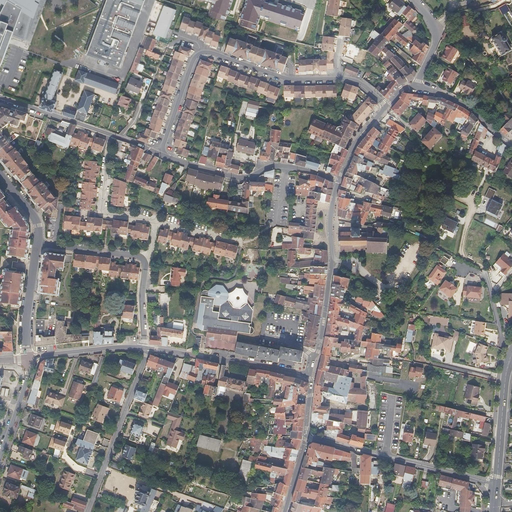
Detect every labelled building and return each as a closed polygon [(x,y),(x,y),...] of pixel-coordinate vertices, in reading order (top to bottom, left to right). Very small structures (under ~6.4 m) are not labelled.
[(0,0),(0,1),(5,4),(0,14),(0,67),(12,35),(25,40),(36,3),(38,5),(40,0),(0,0)] [(136,22),(144,0),(107,0),(87,54),(120,66),(136,22)] [(233,0),(206,0),(212,2),(207,16),(227,22),(233,0)] [(298,30),(305,12),(269,0),(245,0),(237,26),(255,32),(260,17),(298,30)] [(339,8),(340,0),(329,0),(328,7),(339,8)] [(401,14),(406,7),(404,5),(404,3),(399,0),(393,0),(388,7),(396,13),(396,14),(398,16),(401,14)] [(411,14),(415,10),(408,5),(406,7),(401,14),(408,19),(411,14)] [(177,10),(168,7),(165,6),(154,33),(157,34),(166,38),(177,10)] [(338,17),(339,8),(328,7),(327,16),(338,17)] [(417,29),(410,24),(410,23),(414,17),(414,16),(411,14),(408,19),(402,25),(412,32),(415,30),(417,29)] [(187,29),(190,20),(191,19),(184,16),(181,26),(183,26),(182,28),(187,30),(187,29)] [(351,28),(352,19),(341,18),(340,27),(351,28)] [(389,26),(394,19),(392,18),(386,24),(389,26)] [(397,32),(402,25),(394,19),(389,26),(397,32)] [(194,30),(196,22),(190,20),(187,29),(188,30),(188,32),(193,33),(194,30)] [(200,34),(203,26),(204,23),(197,21),(196,22),(194,30),(195,31),(195,32),(200,34)] [(206,39),(209,30),(209,28),(203,26),(200,34),(200,35),(201,36),(201,37),(201,38),(201,37),(206,39)] [(402,36),(397,32),(389,26),(382,33),(380,36),(389,42),(393,36),(405,46),(408,41),(405,39),(402,36)] [(350,37),(351,28),(340,27),(339,36),(350,37)] [(382,33),(374,27),(372,30),(380,36),(382,33)] [(211,43),(214,34),(215,33),(209,30),(206,39),(205,40),(207,40),(206,42),(207,42),(211,43)] [(380,36),(372,30),(369,34),(376,40),(380,36)] [(511,50),(499,31),(490,38),(503,57),(511,50)] [(217,47),(221,36),(214,34),(211,43),(213,44),(212,46),(217,47)] [(152,50),(156,39),(147,36),(143,47),(152,50)] [(226,53),(235,56),(283,72),(288,59),(282,57),(285,49),(277,46),(275,54),(266,50),(265,51),(259,49),(262,41),(249,36),(246,44),(238,41),(237,41),(230,39),(226,53)] [(384,47),(389,42),(380,36),(376,40),(373,44),(381,50),(384,47)] [(334,45),(335,40),(333,40),(333,38),(324,37),(323,44),(332,45),(334,45)] [(425,54),(429,46),(423,41),(421,44),(415,39),(411,43),(413,45),(425,54)] [(333,52),(334,47),(332,46),(332,45),(323,44),(322,50),(327,51),(333,52)] [(375,57),(381,50),(373,44),(368,50),(375,57)] [(445,49),(446,50),(441,57),(450,62),(458,50),(448,44),(445,49)] [(420,64),(425,54),(413,45),(409,51),(414,55),(412,59),(420,64)] [(190,56),(191,52),(190,51),(190,50),(181,46),(179,53),(185,55),(189,57),(189,56),(190,56)] [(139,63),(143,53),(146,54),(147,50),(140,47),(134,61),(139,63)] [(394,55),(384,47),(381,50),(387,55),(390,59),(394,55)] [(408,56),(401,51),(399,49),(397,52),(404,57),(407,61),(408,59),(407,58),(408,56)] [(163,56),(147,50),(146,54),(161,60),(163,56)] [(185,62),(186,57),(185,57),(185,55),(179,53),(176,52),(173,59),(174,59),(183,62),(187,63),(185,62)] [(414,77),(416,73),(411,66),(408,69),(400,59),(394,55),(390,59),(404,76),(408,81),(414,77)] [(183,69),(184,64),(186,64),(183,63),(183,62),(174,59),(172,65),(181,68),(183,69)] [(211,71),(213,65),(213,64),(207,63),(201,60),(200,63),(206,65),(204,69),(210,71),(211,71)] [(327,60),(320,61),(320,60),(318,60),(318,72),(320,71),(320,70),(321,70),(321,72),(327,72),(327,69),(327,60)] [(136,70),(139,63),(134,61),(130,71),(138,74),(139,71),(136,70)] [(402,77),(397,71),(388,61),(383,65),(386,69),(389,67),(392,69),(388,72),(399,85),(404,83),(408,81),(404,76),(402,77)] [(180,75),(182,70),(184,71),(181,70),(181,68),(172,65),(170,71),(178,74),(180,75)] [(231,70),(231,69),(222,66),(218,77),(228,80),(231,70)] [(351,74),(353,68),(347,66),(344,72),(351,74)] [(208,77),(210,71),(204,69),(198,67),(197,69),(203,72),(202,75),(208,77)] [(357,77),(359,70),(353,68),(351,74),(357,77)] [(447,68),(445,72),(443,75),(444,76),(442,80),(450,85),(456,73),(447,68)] [(53,100),(63,72),(55,69),(45,97),(43,97),(40,107),(52,111),(53,110),(56,102),(56,101),(53,100)] [(119,84),(79,70),(75,80),(84,83),(84,82),(119,94),(119,84)] [(231,70),(228,80),(228,81),(237,85),(241,74),(231,70)] [(177,81),(178,81),(180,77),(178,76),(178,74),(170,71),(169,71),(167,78),(177,81)] [(399,85),(388,72),(387,71),(383,75),(391,82),(384,90),(391,96),(396,90),(399,85)] [(206,84),(208,77),(202,75),(196,73),(195,76),(201,78),(199,82),(205,84),(206,84)] [(247,88),(251,78),(241,75),(241,74),(237,85),(247,89),(247,88)] [(257,92),(261,81),(251,77),(251,78),(247,88),(257,92)] [(139,93),(143,83),(131,78),(127,88),(139,93)] [(176,83),(177,81),(167,78),(165,84),(174,88),(176,88),(178,83),(176,83)] [(203,90),(205,84),(199,82),(194,79),(193,79),(192,82),(198,84),(197,88),(203,90)] [(267,96),(270,86),(271,85),(261,81),(257,92),(257,93),(267,96)] [(471,95),(476,86),(467,81),(466,83),(462,81),(458,88),(464,91),(471,95)] [(174,89),(174,88),(165,84),(163,91),(171,94),(174,95),(174,94),(175,90),(174,89)] [(347,91),(349,85),(346,84),(341,96),(348,99),(348,98),(350,92),(347,91)] [(337,97),(337,85),(326,86),(327,97),(337,97)] [(201,97),(203,90),(197,88),(191,86),(189,89),(195,91),(194,95),(201,97)] [(277,100),(281,89),(280,89),(270,86),(267,96),(267,97),(277,100)] [(295,97),(295,87),(294,87),(294,86),(284,86),(284,97),(295,97)] [(316,98),(316,86),(315,86),(305,87),(305,98),(316,98)] [(326,86),(319,86),(316,86),(316,98),(319,98),(327,97),(326,86)] [(353,93),(355,87),(352,86),(350,92),(348,98),(355,101),(357,94),(353,93)] [(391,96),(384,90),(384,91),(380,88),(378,86),(376,89),(376,90),(387,100),(391,96)] [(305,98),(305,87),(295,87),(295,97),(295,98),(305,98)] [(87,114),(91,104),(94,94),(85,91),(77,113),(65,109),(64,112),(63,111),(62,113),(63,115),(84,122),(86,117),(84,116),(85,113),(87,114)] [(171,100),(172,96),(171,95),(171,94),(163,91),(162,91),(160,97),(169,100),(171,101),(171,100)] [(199,104),(201,97),(194,95),(189,93),(188,95),(194,98),(193,101),(199,103),(199,104)] [(416,100),(418,95),(403,93),(399,98),(400,99),(409,105),(412,99),(416,100)] [(127,108),(130,98),(121,95),(117,104),(127,108)] [(427,106),(428,96),(418,95),(416,100),(422,101),(421,105),(427,106)] [(439,104),(442,98),(435,97),(428,96),(427,106),(427,107),(433,108),(433,106),(434,103),(438,104),(439,104)] [(476,102),(468,96),(464,101),(472,107),(476,102)] [(169,107),(170,102),(169,102),(169,100),(160,97),(158,104),(168,107),(169,107)] [(375,108),(377,105),(377,104),(369,97),(365,102),(373,110),(375,108)] [(444,123),(449,116),(453,110),(455,111),(458,106),(454,104),(447,101),(442,98),(439,104),(448,108),(444,115),(436,112),(434,116),(433,119),(440,122),(441,121),(444,123)] [(399,117),(409,105),(400,99),(391,109),(399,117)] [(197,110),(199,103),(193,101),(190,100),(189,102),(187,101),(186,106),(187,107),(197,110)] [(261,103),(250,100),(249,107),(260,110),(261,103)] [(370,113),(373,110),(365,102),(360,108),(368,115),(370,113)] [(167,114),(169,109),(167,108),(168,107),(158,104),(156,110),(165,113),(167,114)] [(467,120),(471,114),(466,110),(462,108),(458,106),(455,111),(453,110),(449,116),(455,119),(457,114),(467,120)] [(194,116),(197,110),(187,107),(187,108),(185,107),(183,113),(186,113),(194,116)] [(0,151),(9,144),(0,133),(0,129),(9,122),(10,123),(19,127),(22,120),(26,121),(29,114),(17,110),(16,112),(3,108),(0,110),(0,151)] [(368,115),(360,108),(356,113),(364,120),(366,117),(368,115)] [(164,121),(166,116),(164,115),(165,113),(156,110),(155,110),(153,117),(162,120),(164,121)] [(433,119),(434,116),(426,112),(426,119),(432,121),(433,119)] [(507,122),(511,117),(511,116),(508,112),(502,118),(507,122)] [(193,123),(195,116),(194,116),(186,113),(185,115),(183,114),(182,119),(183,120),(192,123),(193,123)] [(364,120),(356,113),(349,120),(360,125),(364,120)] [(417,132),(427,121),(419,114),(408,124),(417,132)] [(468,137),(478,121),(475,117),(471,114),(467,120),(470,123),(466,129),(464,128),(460,133),(462,134),(468,137)] [(162,121),(162,120),(153,117),(151,122),(151,123),(152,123),(161,127),(162,127),(164,122),(162,121)] [(357,130),(360,125),(349,120),(346,117),(344,122),(343,121),(340,126),(342,127),(343,125),(354,129),(357,130)] [(511,117),(507,122),(499,130),(506,135),(511,129),(511,117)] [(308,132),(309,132),(337,145),(345,148),(349,138),(350,138),(354,129),(343,125),(342,127),(340,126),(338,126),(338,127),(328,123),(327,124),(314,119),(308,132)] [(190,129),(192,123),(183,120),(182,121),(181,121),(179,126),(180,126),(190,129)] [(403,130),(389,120),(386,126),(388,127),(391,128),(399,133),(398,134),(399,134),(403,130)] [(74,132),(76,125),(70,123),(66,134),(72,136),(74,132)] [(162,129),(160,128),(161,127),(152,123),(151,125),(149,130),(156,132),(160,134),(162,129)] [(476,146),(484,126),(483,125),(481,123),(475,140),(474,139),(469,154),(473,155),(474,151),(476,146)] [(187,136),(190,129),(180,126),(180,128),(178,127),(177,132),(178,133),(187,136)] [(480,147),(487,130),(487,129),(484,126),(476,146),(480,147)] [(69,144),(72,136),(66,134),(65,137),(54,133),(55,128),(52,128),(52,129),(48,127),(46,133),(49,135),(47,138),(49,139),(48,140),(68,149),(69,144)] [(375,140),(380,133),(374,127),(367,135),(375,140)] [(430,149),(442,135),(434,127),(421,142),(430,149)] [(392,143),(398,134),(399,133),(391,128),(390,130),(386,135),(382,144),(387,147),(390,148),(392,143)] [(145,135),(148,136),(149,137),(156,139),(157,134),(156,134),(156,132),(149,130),(147,129),(145,135)] [(279,142),(281,131),(272,129),(271,142),(273,142),(279,143),(279,142)] [(79,146),(84,133),(80,131),(78,131),(77,133),(74,132),(72,136),(69,144),(77,147),(77,145),(79,146)] [(92,146),(94,139),(88,137),(88,134),(84,133),(79,146),(78,147),(87,149),(88,145),(92,146)] [(149,137),(148,136),(145,135),(140,133),(138,140),(149,144),(150,139),(149,138),(149,137)] [(185,142),(187,136),(178,133),(178,134),(176,133),(174,138),(178,140),(185,142)] [(372,146),(374,144),(373,143),(375,140),(367,135),(357,147),(375,155),(377,151),(372,150),(370,150),(372,146)] [(101,152),(105,140),(95,136),(94,139),(92,146),(91,148),(101,152)] [(246,152),(249,141),(240,139),(237,149),(246,152)] [(185,149),(188,143),(185,142),(178,140),(178,141),(176,141),(174,146),(181,148),(185,149)] [(379,149),(382,144),(375,140),(373,143),(374,144),(372,146),(379,149)] [(219,152),(221,144),(211,141),(210,148),(205,147),(203,154),(217,158),(218,157),(219,152)] [(255,155),(257,146),(255,146),(256,143),(249,141),(246,152),(255,155)] [(269,162),(273,142),(271,142),(270,142),(270,143),(265,142),(260,160),(269,162)] [(283,151),(284,143),(279,142),(279,143),(273,142),(269,162),(273,162),(276,150),(283,151)] [(494,161),(486,157),(486,156),(480,153),(480,154),(474,151),(473,155),(471,160),(485,167),(496,172),(499,165),(499,164),(502,154),(505,145),(502,142),(501,146),(500,146),(500,147),(498,146),(497,150),(498,151),(494,161)] [(290,152),(291,145),(284,143),(283,151),(290,152)] [(0,157),(8,168),(22,185),(24,183),(30,191),(28,193),(36,202),(42,209),(43,208),(47,213),(49,213),(49,214),(50,214),(51,214),(52,214),(52,210),(57,210),(58,199),(55,199),(41,182),(40,183),(27,167),(28,166),(15,149),(14,150),(10,144),(9,144),(0,151),(0,157)] [(225,164),(227,155),(229,148),(230,146),(221,144),(219,152),(223,153),(223,155),(222,158),(218,157),(217,158),(216,166),(229,169),(230,166),(225,164)] [(385,156),(390,148),(387,147),(382,144),(379,149),(381,151),(378,157),(381,158),(383,155),(385,156)] [(333,169),(328,167),(325,171),(337,175),(343,162),(349,150),(345,148),(337,145),(332,154),(329,163),(329,164),(334,165),(333,169)] [(135,176),(142,159),(144,153),(145,150),(137,146),(125,178),(124,178),(123,180),(129,182),(130,180),(133,182),(135,176)] [(363,164),(364,160),(362,159),(364,156),(373,161),(375,155),(357,147),(355,153),(353,159),(351,162),(370,167),(372,168),(373,164),(368,161),(366,165),(363,164)] [(188,158),(190,151),(185,149),(181,148),(180,149),(179,149),(177,154),(188,158)] [(232,158),(235,152),(232,152),(233,149),(229,148),(227,155),(225,164),(230,166),(230,164),(232,158)] [(329,163),(332,154),(320,151),(320,153),(320,154),(322,154),(321,158),(325,159),(324,161),(329,163)] [(148,161),(152,156),(144,153),(142,159),(148,161)] [(287,163),(289,155),(282,154),(281,158),(281,162),(287,164),(287,163)] [(320,165),(307,161),(306,159),(306,157),(296,154),(294,165),(304,166),(312,169),(318,171),(318,170),(320,165)] [(396,170),(399,162),(385,156),(383,155),(381,158),(378,157),(375,155),(373,161),(380,162),(386,164),(385,166),(395,169),(396,170)] [(151,172),(159,158),(154,157),(152,161),(146,171),(151,172)] [(206,165),(207,158),(201,157),(199,164),(206,165)] [(511,157),(503,172),(511,178),(511,177),(511,157)] [(99,166),(97,165),(97,161),(85,160),(84,160),(84,167),(85,167),(85,169),(99,171),(99,166)] [(369,172),(370,167),(351,162),(348,170),(346,173),(354,175),(357,176),(358,172),(361,172),(361,170),(369,172)] [(238,175),(240,167),(230,164),(230,166),(229,169),(228,172),(238,175)] [(182,173),(185,167),(180,166),(177,172),(181,174),(182,173)] [(392,177),(395,169),(385,166),(383,171),(381,170),(380,173),(392,177)] [(194,184),(197,173),(198,171),(194,170),(194,171),(192,170),(192,169),(189,168),(187,173),(186,180),(189,181),(189,183),(194,184)] [(98,176),(99,174),(99,171),(85,169),(84,169),(83,178),(89,178),(89,180),(95,181),(96,176),(98,176)] [(273,179),(274,170),(264,173),(264,177),(273,179)] [(170,185),(173,176),(166,173),(163,183),(169,185),(170,185)] [(186,180),(187,173),(186,173),(178,180),(185,182),(186,180)] [(202,189),(206,176),(203,175),(203,176),(200,175),(200,174),(197,173),(194,184),(197,185),(197,187),(202,189)] [(221,190),(224,178),(220,177),(220,178),(218,177),(218,176),(215,175),(214,178),(211,187),(221,190)] [(315,186),(317,176),(311,175),(310,178),(309,178),(309,181),(299,181),(300,187),(305,184),(310,187),(315,186)] [(148,183),(149,182),(137,177),(135,176),(133,182),(149,188),(151,184),(148,183)] [(211,187),(214,178),(211,177),(211,178),(209,177),(209,176),(206,176),(202,189),(207,190),(208,188),(211,189),(211,187)] [(322,187),(325,179),(317,176),(315,186),(319,187),(322,187)] [(351,185),(353,180),(344,177),(341,187),(347,188),(348,184),(351,185)] [(366,189),(369,181),(367,181),(360,177),(358,183),(360,184),(359,186),(358,185),(355,192),(360,194),(363,188),(366,189)] [(126,195),(127,183),(115,179),(113,194),(126,195)] [(332,190),(333,182),(325,179),(322,187),(332,190)] [(97,187),(95,186),(95,181),(89,180),(89,182),(83,181),(82,190),(83,190),(97,192),(97,187)] [(385,197),(383,195),(385,192),(379,190),(380,187),(374,183),(369,181),(366,189),(365,192),(374,195),(376,196),(375,200),(383,201),(383,200),(385,197)] [(248,214),(250,191),(250,182),(244,182),(242,203),(229,201),(228,210),(248,214)] [(272,193),(272,186),(265,185),(265,184),(250,182),(250,191),(263,192),(264,191),(272,193)] [(162,193),(167,186),(169,187),(169,185),(163,183),(161,189),(160,193),(162,193)] [(309,192),(310,187),(305,184),(300,187),(296,186),(295,195),(304,196),(308,196),(308,192),(309,192)] [(331,196),(332,190),(322,187),(320,193),(331,196)] [(0,216),(6,225),(7,225),(10,228),(12,228),(13,227),(15,229),(14,234),(11,233),(10,238),(11,239),(10,242),(9,242),(8,242),(8,247),(9,247),(9,251),(7,251),(7,255),(8,256),(11,257),(11,255),(18,256),(18,258),(23,258),(22,260),(26,261),(26,260),(28,259),(28,254),(27,253),(27,252),(28,249),(29,249),(30,246),(28,245),(29,242),(30,243),(31,239),(29,238),(30,232),(29,232),(29,229),(28,228),(28,226),(25,221),(26,221),(15,207),(12,209),(3,198),(5,197),(3,194),(4,193),(0,188),(0,216)] [(497,192),(489,188),(485,197),(492,200),(486,212),(486,213),(500,220),(504,211),(502,210),(505,204),(504,204),(505,202),(500,200),(498,202),(493,200),(497,192)] [(93,201),(94,197),(96,197),(97,192),(83,190),(83,191),(82,192),(81,199),(93,201)] [(364,206),(353,205),(354,201),(346,199),(346,192),(339,190),(338,190),(338,197),(339,198),(339,209),(346,210),(347,210),(348,210),(349,210),(350,211),(354,211),(359,211),(362,211),(369,213),(372,204),(371,204),(364,203),(364,206)] [(330,203),(331,196),(320,193),(313,192),(312,192),(309,192),(308,192),(308,196),(307,204),(318,205),(318,201),(330,203)] [(124,206),(126,195),(113,194),(112,205),(124,206)] [(228,210),(229,201),(230,196),(220,194),(219,196),(215,196),(214,199),(209,199),(208,202),(207,202),(206,206),(228,210)] [(95,207),(96,205),(96,201),(93,201),(81,199),(80,209),(93,210),(93,206),(95,207)] [(375,213),(377,205),(372,204),(369,213),(368,214),(371,215),(372,212),(373,212),(375,213)] [(381,214),(383,206),(381,206),(377,205),(375,213),(381,214)] [(391,217),(394,209),(383,206),(381,214),(391,217)] [(346,218),(347,213),(349,212),(350,211),(349,210),(348,210),(347,210),(346,210),(339,209),(338,217),(345,219),(346,218)] [(357,221),(362,211),(359,211),(354,211),(350,211),(349,212),(347,213),(346,218),(351,220),(355,220),(357,221)] [(364,225),(368,214),(369,213),(362,211),(357,221),(357,224),(364,225)] [(457,214),(449,211),(445,218),(446,218),(442,225),(443,228),(453,233),(458,222),(454,220),(457,214)] [(72,230),(73,218),(73,216),(68,216),(65,215),(64,229),(72,230)] [(81,217),(75,217),(73,216),(73,218),(72,230),(79,230),(80,229),(83,230),(84,222),(80,221),(81,217)] [(88,217),(88,218),(87,222),(84,222),(83,230),(94,231),(96,218),(88,217)] [(106,220),(103,220),(103,219),(96,218),(94,231),(102,232),(102,228),(106,228),(106,220)] [(119,234),(121,221),(119,220),(113,220),(113,222),(106,220),(106,228),(112,229),(112,233),(119,234)] [(315,231),(316,221),(306,220),(305,226),(301,226),(300,227),(300,229),(304,230),(314,232),(315,231)] [(128,224),(129,223),(129,222),(121,221),(119,234),(128,235),(128,233),(131,234),(132,225),(128,224)] [(140,237),(141,223),(138,223),(135,222),(135,226),(132,225),(131,234),(131,238),(137,238),(138,237),(140,237)] [(147,226),(147,224),(145,223),(141,223),(140,237),(139,238),(148,239),(150,227),(147,226)] [(165,227),(164,230),(161,229),(158,241),(167,243),(168,239),(170,231),(170,229),(165,227)] [(389,240),(389,238),(388,238),(388,236),(389,236),(390,230),(387,229),(384,229),(378,229),(377,234),(374,233),(374,232),(373,232),(373,233),(368,233),(368,231),(367,231),(366,233),(361,233),(360,232),(360,231),(362,230),(362,229),(360,229),(360,227),(358,227),(358,229),(356,229),(355,229),(355,227),(353,227),(353,229),(352,229),(352,230),(353,232),(349,232),(348,231),(347,231),(347,232),(345,232),(345,231),(344,231),(343,232),(340,232),(340,231),(338,230),(339,237),(338,237),(338,239),(339,239),(339,245),(338,245),(338,247),(339,247),(339,252),(347,252),(347,253),(349,253),(349,251),(353,251),(353,253),(355,252),(355,251),(360,251),(360,252),(362,252),(362,250),(366,250),(366,253),(369,252),(373,253),(373,254),(375,254),(375,253),(378,253),(378,255),(379,254),(380,253),(382,253),(382,255),(383,254),(384,253),(386,253),(386,255),(388,255),(388,246),(389,246),(389,243),(388,243),(388,240),(389,240)] [(314,235),(314,232),(304,230),(300,229),(289,228),(288,234),(303,236),(314,238),(314,235)] [(184,232),(180,231),(178,231),(177,233),(170,231),(168,239),(172,240),(171,244),(180,247),(180,246),(184,232)] [(188,237),(189,234),(187,233),(184,232),(180,246),(182,247),(181,248),(188,249),(190,245),(191,237),(188,237)] [(200,236),(199,239),(196,238),(195,238),(191,237),(190,245),(194,246),(193,250),(202,253),(206,238),(200,236)] [(303,248),(304,238),(303,238),(293,237),(292,246),(282,245),(281,250),(291,250),(299,249),(303,248)] [(215,251),(217,243),(210,242),(211,239),(206,238),(202,253),(211,255),(212,250),(215,251)] [(225,256),(228,244),(217,241),(217,243),(215,251),(214,253),(225,256)] [(236,259),(239,246),(228,244),(225,256),(236,259)] [(327,263),(327,256),(327,251),(316,248),(315,257),(314,258),(314,262),(314,268),(328,267),(327,263)] [(54,279),(56,269),(63,270),(65,256),(47,253),(44,255),(41,281),(39,293),(56,295),(58,280),(54,279)] [(84,268),(85,255),(74,254),(73,267),(84,268)] [(505,275),(511,266),(511,260),(503,254),(495,263),(502,269),(501,271),(505,275)] [(97,263),(98,257),(85,255),(84,268),(95,269),(96,263),(97,263)] [(449,259),(444,255),(440,261),(445,265),(449,259)] [(109,271),(111,262),(111,258),(98,257),(97,263),(98,263),(98,270),(109,271)] [(121,265),(116,265),(116,262),(111,262),(109,271),(109,277),(118,278),(119,271),(120,271),(121,265)] [(126,263),(125,266),(121,265),(120,271),(121,272),(121,278),(129,279),(131,264),(126,263)] [(440,267),(442,265),(438,263),(428,278),(438,285),(446,272),(442,268),(440,267)] [(137,267),(137,264),(135,264),(131,264),(129,279),(139,280),(140,267),(137,267)] [(25,279),(26,275),(24,272),(21,272),(20,273),(15,273),(15,271),(9,271),(9,269),(6,268),(4,270),(3,275),(5,276),(4,282),(2,282),(2,285),(1,285),(0,288),(0,289),(1,290),(1,291),(2,291),(1,298),(0,298),(0,302),(1,302),(1,303),(15,305),(15,307),(20,308),(20,307),(22,305),(22,301),(20,300),(24,279),(25,279)] [(347,291),(349,278),(333,276),(332,285),(339,286),(339,289),(344,290),(347,291)] [(457,288),(453,286),(453,285),(450,282),(449,283),(445,280),(439,289),(446,294),(446,295),(449,297),(450,297),(451,297),(457,288)] [(209,291),(207,290),(205,289),(204,289),(203,290),(202,292),(202,296),(200,309),(197,325),(198,327),(199,328),(200,329),(204,330),(208,330),(206,343),(221,346),(221,347),(229,348),(229,347),(233,348),(234,341),(235,339),(235,332),(239,333),(239,332),(251,333),(252,326),(254,316),(255,306),(252,308),(248,302),(240,308),(240,310),(233,309),(233,308),(233,307),(228,299),(229,293),(224,285),(217,284),(209,290),(209,291)] [(324,298),(325,285),(315,284),(315,287),(304,286),(304,289),(314,291),(313,296),(324,298)] [(343,298),(344,290),(339,289),(339,286),(332,285),(331,297),(343,298)] [(368,298),(371,287),(365,286),(362,296),(368,298)] [(480,298),(482,288),(468,286),(467,287),(464,287),(463,295),(466,296),(466,297),(480,298)] [(238,288),(237,287),(236,289),(236,290),(235,291),(233,292),(231,293),(229,293),(230,294),(230,296),(229,298),(229,300),(231,301),(232,303),(233,304),(234,306),(235,307),(237,307),(239,307),(240,308),(241,308),(242,307),(242,306),(244,304),(245,304),(247,302),(249,302),(248,300),(248,299),(249,297),(249,296),(248,295),(247,294),(245,292),(244,291),(244,290),(243,288),(242,288),(240,288),(238,288)] [(511,293),(502,293),(501,304),(505,305),(505,306),(506,308),(508,309),(509,309),(509,320),(511,320),(511,293)] [(293,307),(294,300),(277,295),(275,302),(282,305),(283,304),(293,307)] [(324,302),(324,298),(313,296),(313,299),(309,298),(308,303),(322,306),(323,307),(324,302)] [(360,309),(350,303),(346,300),(343,300),(343,298),(331,297),(329,311),(339,312),(340,305),(343,306),(344,304),(345,305),(344,307),(356,312),(366,317),(367,313),(364,311),(360,309)] [(376,306),(372,300),(368,299),(366,306),(371,308),(372,309),(376,306)] [(321,314),(322,306),(308,303),(297,301),(295,307),(307,310),(321,314)] [(136,306),(132,305),(128,305),(124,304),(123,318),(134,319),(136,306)] [(262,317),(266,318),(270,319),(271,311),(264,310),(262,317)] [(363,325),(365,318),(355,315),(354,319),(349,318),(349,317),(348,316),(346,316),(346,319),(345,319),(340,318),(341,316),(340,315),(340,316),(339,315),(339,312),(329,311),(329,315),(328,324),(348,327),(349,321),(363,325)] [(321,317),(306,313),(303,312),(302,316),(308,317),(312,320),(320,321),(321,317)] [(304,347),(313,349),(314,350),(315,346),(317,335),(320,321),(312,320),(308,317),(302,316),(302,321),(307,322),(305,331),(306,332),(304,346),(304,347)] [(415,331),(416,326),(413,325),(414,319),(410,318),(406,342),(412,343),(413,335),(416,336),(417,331),(415,331)] [(90,341),(90,333),(73,334),(73,322),(57,320),(55,332),(55,336),(46,337),(45,327),(48,327),(48,323),(53,324),(54,320),(49,319),(36,319),(37,347),(52,345),(90,341)] [(364,331),(365,329),(369,330),(370,325),(370,322),(366,324),(365,326),(363,325),(349,321),(348,327),(348,328),(348,330),(356,331),(356,334),(355,337),(362,338),(363,331),(364,331)] [(484,330),(485,322),(476,321),(474,334),(483,335),(484,335),(485,330),(484,330)] [(347,332),(348,330),(348,328),(348,327),(328,324),(326,333),(336,335),(338,335),(339,331),(341,331),(347,332)] [(162,345),(161,327),(157,327),(158,336),(151,335),(151,345),(157,345),(162,345)] [(183,338),(184,331),(161,327),(162,345),(165,346),(168,346),(169,337),(168,337),(168,336),(183,338)] [(13,344),(13,331),(0,331),(0,337),(5,337),(5,340),(5,342),(9,343),(9,344),(13,344)] [(105,344),(105,334),(101,334),(101,332),(95,331),(94,345),(95,345),(105,344)] [(114,343),(114,332),(105,331),(105,334),(105,344),(109,343),(114,343)] [(386,345),(386,341),(387,340),(385,340),(382,339),(382,336),(382,335),(377,334),(373,333),(372,340),(367,339),(367,342),(369,343),(386,345)] [(450,352),(454,338),(446,336),(445,338),(440,336),(441,334),(436,333),(432,347),(441,350),(442,347),(447,349),(446,351),(450,352)] [(342,349),(343,344),(339,343),(339,339),(335,338),(325,337),(323,347),(332,348),(333,348),(333,350),(335,350),(336,348),(342,349)] [(360,354),(361,346),(368,347),(369,343),(367,342),(362,342),(355,341),(352,341),(352,343),(351,353),(360,354)] [(470,341),(466,352),(472,354),(475,343),(470,341)] [(14,355),(13,344),(9,344),(9,343),(5,342),(3,346),(3,347),(2,348),(2,355),(14,355)] [(303,352),(299,351),(296,351),(281,348),(281,352),(258,347),(238,342),(237,348),(236,353),(243,354),(265,359),(279,362),(280,358),(301,363),(303,352)] [(351,353),(352,343),(350,343),(343,342),(343,344),(342,349),(341,352),(342,352),(351,353)] [(229,348),(221,347),(221,346),(206,343),(205,348),(233,352),(233,348),(229,347),(229,348)] [(391,351),(391,346),(386,345),(369,343),(368,347),(367,354),(379,356),(380,350),(388,351),(391,351)] [(484,355),(484,354),(485,352),(487,347),(479,344),(475,353),(477,363),(486,361),(487,360),(487,359),(486,356),(485,356),(485,355),(484,355)] [(333,353),(331,352),(332,348),(323,347),(322,351),(322,355),(327,356),(330,357),(332,357),(333,353)] [(156,369),(160,359),(150,355),(146,366),(152,368),(151,371),(155,373),(156,369)] [(390,365),(391,361),(379,359),(370,358),(369,360),(369,362),(373,363),(373,366),(374,367),(380,368),(381,367),(387,368),(390,368),(390,365)] [(132,375),(136,366),(124,361),(124,363),(115,359),(112,367),(121,370),(121,371),(132,375)] [(174,367),(175,365),(168,362),(160,359),(156,369),(166,373),(164,377),(163,377),(159,389),(156,395),(157,395),(156,398),(155,398),(152,406),(153,406),(157,408),(174,367)] [(202,367),(203,361),(196,359),(194,369),(201,370),(202,367)] [(328,372),(329,366),(329,365),(329,364),(330,364),(330,363),(329,362),(330,360),(321,359),(320,361),(320,364),(319,370),(328,372)] [(94,375),(98,364),(94,362),(93,364),(82,360),(78,370),(94,375)] [(41,381),(45,371),(48,361),(44,362),(42,363),(37,376),(36,379),(41,381)] [(55,368),(55,366),(54,365),(54,362),(54,361),(53,361),(48,361),(45,371),(53,374),(55,368)] [(215,376),(219,364),(207,362),(203,361),(202,367),(209,369),(208,375),(215,376)] [(185,380),(188,372),(186,371),(188,366),(183,364),(178,377),(185,380)] [(244,392),(246,383),(223,377),(225,366),(221,365),(216,387),(215,388),(217,388),(218,386),(244,392)] [(358,370),(358,366),(353,365),(350,365),(350,368),(349,371),(350,371),(360,373),(362,373),(362,371),(358,370)] [(340,375),(342,369),(329,366),(328,372),(340,375)] [(422,377),(425,368),(418,367),(417,368),(411,366),(408,376),(415,378),(416,375),(422,377)] [(253,385),(256,371),(250,369),(249,370),(248,374),(246,383),(253,385)] [(268,380),(270,372),(257,369),(256,371),(253,385),(257,386),(266,387),(266,386),(268,380)] [(348,377),(350,371),(349,371),(342,369),(340,375),(348,377)] [(321,386),(320,392),(348,398),(349,394),(352,383),(353,379),(348,377),(340,375),(328,372),(319,370),(316,385),(321,386)] [(193,382),(196,373),(193,372),(188,372),(185,380),(193,382)] [(282,384),(284,376),(284,375),(270,372),(268,380),(273,381),(282,384)] [(211,386),(215,376),(208,375),(207,375),(206,378),(203,377),(203,379),(201,385),(204,385),(203,393),(213,396),(215,388),(216,387),(211,386)] [(288,401),(294,378),(289,377),(284,376),(282,384),(280,390),(281,390),(282,387),(283,387),(284,385),(286,386),(284,398),(283,398),(282,399),(278,399),(277,400),(271,400),(271,406),(283,407),(284,400),(288,401)] [(367,395),(367,388),(368,382),(369,377),(366,377),(362,378),(362,389),(354,388),(355,383),(352,383),(349,394),(357,394),(367,395)] [(306,396),(308,383),(303,381),(294,378),(288,401),(284,400),(283,407),(283,409),(292,407),(295,407),(297,395),(305,395),(306,396)] [(37,392),(41,381),(36,379),(33,389),(31,393),(36,395),(37,392)] [(79,400),(85,385),(83,384),(76,382),(74,381),(69,396),(79,400)] [(478,401),(480,394),(478,394),(480,387),(468,384),(464,397),(467,398),(466,402),(477,405),(478,401)] [(348,398),(320,392),(321,386),(316,385),(315,387),(314,406),(321,407),(321,403),(324,403),(324,399),(324,397),(327,398),(326,399),(343,404),(344,403),(347,404),(348,401),(348,398)] [(270,398),(273,387),(272,387),(266,386),(266,387),(264,397),(268,397),(270,398)] [(120,402),(124,391),(112,387),(108,398),(120,402)] [(62,407),(65,397),(49,391),(45,401),(45,402),(45,404),(49,405),(50,403),(62,407)] [(144,403),(147,395),(137,391),(134,399),(144,403)] [(35,406),(38,400),(35,398),(36,395),(31,393),(27,404),(33,405),(35,406)] [(246,400),(248,394),(243,393),(243,395),(241,395),(239,404),(240,405),(246,405),(246,400)] [(356,402),(357,394),(349,394),(348,398),(348,401),(349,402),(356,402)] [(366,403),(367,395),(357,394),(356,402),(366,403)] [(141,407),(140,410),(138,415),(148,419),(150,413),(153,406),(152,406),(144,403),(142,408),(141,407)] [(102,423),(105,415),(105,413),(107,414),(109,408),(99,404),(97,409),(95,408),(93,415),(95,416),(93,420),(102,423)] [(285,419),(303,418),(304,405),(295,407),(292,407),(292,413),(290,413),(289,413),(288,415),(289,416),(292,416),(292,417),(282,417),(282,416),(277,415),(276,420),(285,419)] [(344,423),(344,415),(331,414),(330,414),(329,414),(330,407),(321,407),(314,406),(313,412),(323,413),(323,419),(330,420),(333,421),(341,422),(344,423)] [(454,415),(456,409),(446,407),(444,412),(454,415)] [(468,418),(469,413),(457,409),(456,415),(468,418)] [(366,425),(367,411),(358,410),(357,422),(357,424),(366,425)] [(337,440),(338,430),(333,429),(333,421),(330,420),(323,419),(323,413),(313,412),(312,418),(312,427),(316,428),(316,425),(317,425),(318,423),(328,425),(327,432),(325,432),(324,437),(337,440)] [(176,422),(178,416),(168,413),(166,418),(173,421),(176,422)] [(485,422),(486,417),(471,413),(470,418),(480,420),(478,428),(482,429),(485,422)] [(39,429),(43,418),(32,414),(27,425),(39,429)] [(177,431),(182,417),(178,416),(176,422),(173,421),(167,438),(168,439),(172,429),(177,431)] [(302,433),(303,418),(285,419),(285,425),(289,426),(290,424),(292,424),(292,432),(302,433)] [(285,425),(285,419),(276,420),(276,427),(284,427),(285,425)] [(74,425),(62,421),(59,431),(70,435),(74,425)] [(363,447),(365,438),(357,436),(356,435),(348,433),(348,434),(347,434),(346,436),(343,435),(343,434),(342,433),(344,423),(341,422),(333,421),(333,429),(338,430),(337,440),(344,442),(350,444),(351,444),(363,447)] [(487,436),(490,423),(485,422),(482,429),(481,434),(487,436)] [(140,444),(143,437),(141,436),(144,427),(134,424),(130,434),(131,435),(129,440),(140,444)] [(284,432),(284,427),(276,427),(275,434),(283,435),(284,432)] [(471,434),(460,432),(451,429),(442,428),(441,433),(462,438),(461,440),(470,442),(471,434)] [(183,441),(185,435),(181,433),(181,432),(177,431),(172,429),(168,439),(166,446),(175,449),(178,439),(183,441)] [(87,465),(98,435),(87,430),(83,440),(78,438),(76,444),(81,446),(75,461),(87,465)] [(413,442),(415,432),(404,430),(402,431),(401,439),(402,440),(413,442)] [(31,445),(35,435),(27,432),(23,442),(31,445)] [(301,441),(302,433),(292,432),(291,432),(291,433),(288,433),(287,438),(290,438),(290,440),(292,440),(301,441)] [(436,446),(437,434),(425,432),(424,444),(428,445),(431,446),(431,445),(436,446)] [(216,451),(220,440),(198,435),(195,446),(216,451)] [(67,442),(56,438),(53,447),(64,451),(67,442)] [(256,454),(259,441),(250,440),(247,452),(256,454)] [(299,451),(301,441),(292,440),(291,446),(285,444),(285,443),(279,442),(274,441),(272,448),(299,451)] [(333,459),(335,448),(335,447),(314,443),(310,445),(307,456),(317,461),(318,458),(317,456),(320,455),(320,456),(321,457),(332,460),(333,459)] [(482,459),(483,451),(484,451),(485,445),(472,444),(471,457),(482,459)] [(132,461),(136,449),(126,446),(122,457),(132,461)] [(29,460),(32,451),(20,447),(19,452),(25,454),(23,458),(29,460)] [(295,465),(299,451),(272,448),(263,447),(262,447),(262,449),(262,450),(265,451),(264,453),(269,456),(283,458),(282,464),(276,463),(275,467),(293,471),(295,465)] [(351,461),(349,454),(344,452),(335,448),(333,459),(351,463),(351,461)] [(377,476),(380,462),(370,460),(370,457),(363,455),(361,456),(360,456),(360,469),(355,469),(352,469),(353,473),(365,475),(377,476)] [(310,464),(317,464),(317,461),(307,456),(306,456),(302,468),(309,469),(310,464)] [(271,474),(273,467),(273,466),(262,464),(256,462),(256,461),(265,463),(265,459),(257,457),(256,459),(249,457),(247,462),(255,464),(254,469),(271,474)] [(113,462),(111,469),(118,471),(120,465),(113,462)] [(244,484),(249,470),(251,464),(243,462),(236,481),(244,484)] [(401,477),(404,467),(395,464),(392,475),(401,477)] [(21,473),(22,470),(11,466),(9,471),(11,472),(9,477),(19,480),(20,478),(21,473)] [(309,480),(310,476),(312,477),(313,473),(323,476),(322,483),(331,484),(336,468),(325,466),(324,470),(313,469),(309,469),(302,468),(300,474),(299,479),(309,480)] [(282,481),(284,482),(283,485),(289,486),(290,483),(293,471),(275,467),(273,467),(271,474),(280,477),(280,478),(283,479),(282,481)] [(411,481),(414,470),(406,467),(403,479),(411,481)] [(28,472),(22,470),(20,478),(25,480),(28,472)] [(73,481),(75,475),(65,471),(63,477),(64,477),(59,488),(69,491),(72,481),(73,481)] [(451,488),(454,478),(441,474),(437,486),(444,488),(450,490),(451,488)] [(471,482),(454,478),(451,488),(461,491),(459,507),(461,507),(460,511),(462,511),(470,511),(471,507),(472,508),(473,504),(476,504),(476,495),(473,494),(474,491),(469,489),(471,482)] [(274,485),(274,481),(268,479),(266,487),(272,488),(274,485)] [(320,489),(307,487),(309,480),(299,479),(298,482),(295,492),(327,497),(330,497),(331,489),(337,491),(338,485),(331,484),(322,483),(320,489)] [(16,492),(17,488),(15,486),(16,484),(9,481),(4,494),(16,499),(18,493),(16,492)] [(285,497),(289,486),(283,485),(279,483),(278,486),(274,485),(272,488),(266,487),(265,490),(275,492),(275,494),(285,497)] [(33,499),(36,491),(22,486),(21,488),(31,491),(30,494),(28,493),(27,497),(33,499)] [(153,500),(155,494),(156,491),(149,488),(148,492),(137,488),(134,495),(137,496),(134,504),(140,506),(139,506),(138,508),(139,508),(138,511),(137,511),(148,511),(149,510),(153,500)] [(327,497),(295,492),(293,497),(291,503),(293,503),(300,505),(300,504),(298,503),(300,497),(315,500),(313,508),(321,509),(323,509),(327,497)] [(263,502),(264,496),(250,493),(249,498),(263,501),(263,502)] [(281,510),(285,497),(275,494),(271,493),(270,496),(268,495),(268,496),(276,498),(276,499),(277,499),(275,503),(274,504),(269,502),(268,503),(269,504),(273,508),(281,510)] [(87,503),(65,496),(63,501),(65,501),(79,507),(85,509),(87,503)] [(261,511),(263,501),(249,498),(243,496),(240,504),(240,505),(242,506),(242,505),(260,510),(261,511)] [(153,500),(149,510),(153,511),(158,502),(153,500)] [(77,510),(79,507),(65,501),(63,507),(69,509),(73,509),(77,510)] [(320,511),(321,509),(313,508),(300,505),(293,503),(289,511),(300,511),(301,511),(303,510),(307,511),(320,511)]
